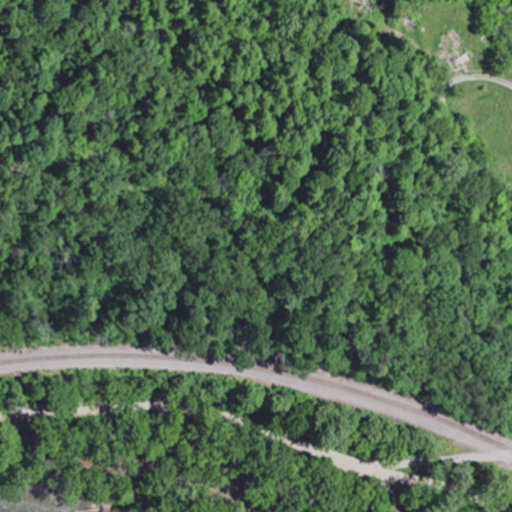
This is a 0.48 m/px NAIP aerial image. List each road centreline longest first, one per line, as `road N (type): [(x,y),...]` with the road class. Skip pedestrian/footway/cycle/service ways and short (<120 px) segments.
road 1 (residential): [(0,413),(198,411),(511,511)]
road 2 (residential): [(380,471),(511,451)]
